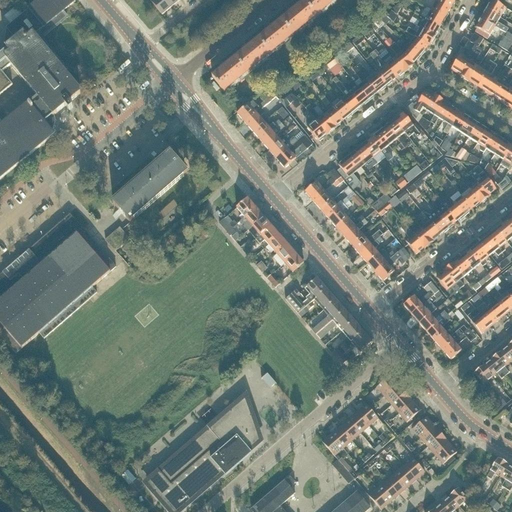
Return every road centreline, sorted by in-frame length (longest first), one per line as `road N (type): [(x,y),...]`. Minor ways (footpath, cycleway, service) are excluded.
road 1 (residential): [(400,344),(206,511)]
road 2 (residential): [(273,198),(428,72)]
road 3 (residential): [(373,312),(511,199)]
road 4 (tertiary): [(373,312),(273,198)]
road 5 (residential): [(177,80),(275,0)]
